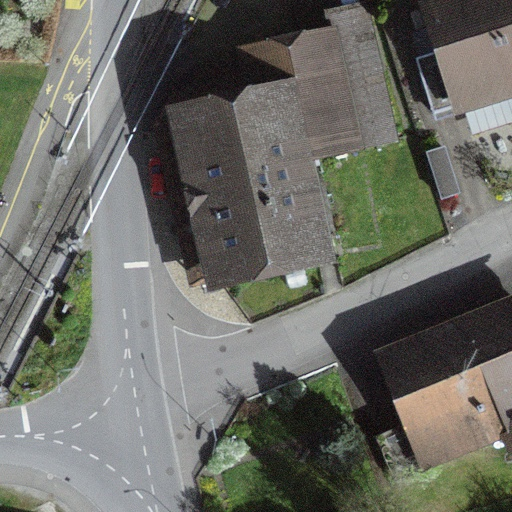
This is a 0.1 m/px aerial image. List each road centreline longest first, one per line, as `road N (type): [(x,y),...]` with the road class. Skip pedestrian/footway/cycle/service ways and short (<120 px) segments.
road 1 (residential): [(153,411),(110,0)]
road 2 (residential): [(511,226),(153,411)]
road 3 (residential): [(153,411),(0,446)]
